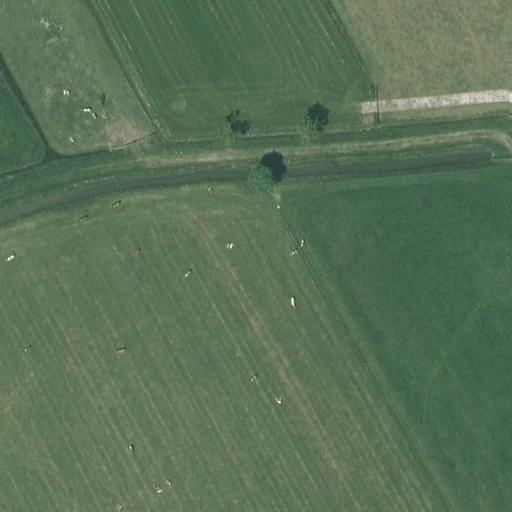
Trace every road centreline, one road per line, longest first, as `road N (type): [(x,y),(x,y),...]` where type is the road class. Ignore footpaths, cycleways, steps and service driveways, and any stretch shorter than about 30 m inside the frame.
road 1 (track): [(511,132),(180,162),(75,178),(0,206)]
road 2 (track): [(511,97),(349,108)]
